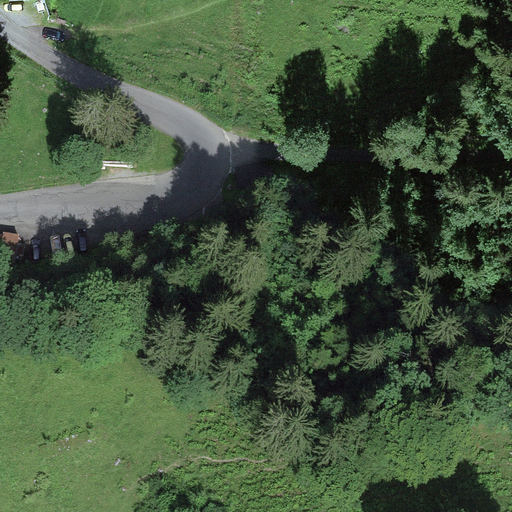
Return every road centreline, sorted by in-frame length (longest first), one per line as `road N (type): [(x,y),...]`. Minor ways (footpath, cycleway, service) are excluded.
road 1 (unclassified): [(220,149),(511,151)]
road 2 (unclassified): [(0,27),(68,70),(198,125),(220,149)]
road 3 (unclassified): [(220,149),(221,165),(182,196),(129,213),(0,214)]
